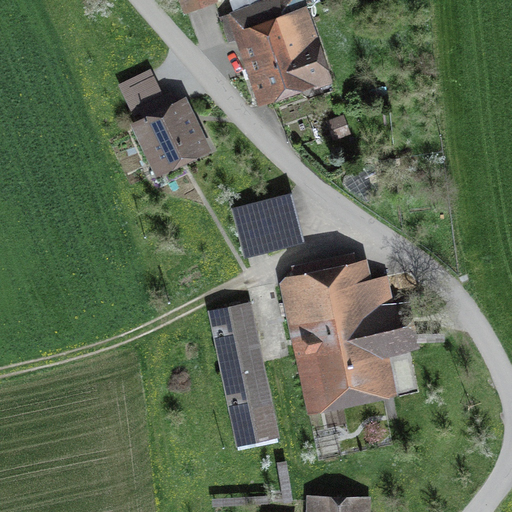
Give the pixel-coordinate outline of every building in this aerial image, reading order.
[(317,85),(330,80),(304,7),(313,4),(311,0),(272,0),(221,18),(229,41),(237,38),(256,96),(303,79),(306,87),(317,83),(317,85)] [(164,164),(203,146),(183,104),(175,108),(168,94),(142,107),(148,120),(144,122),(135,126),(155,168),(164,164)] [(283,193),(253,203),(254,204),(268,250),(298,240),(283,193)] [(293,266),(296,277),(280,280),(302,398),(380,384),(373,348),(413,340),(407,307),(401,308),(401,304),(391,306),(386,276),(358,281),(355,266),(351,267),(349,255),(293,266)] [(274,436),(248,303),(211,310),(238,443),(274,436)] [(365,511),(365,498),(305,497),(304,511),(365,511)]
